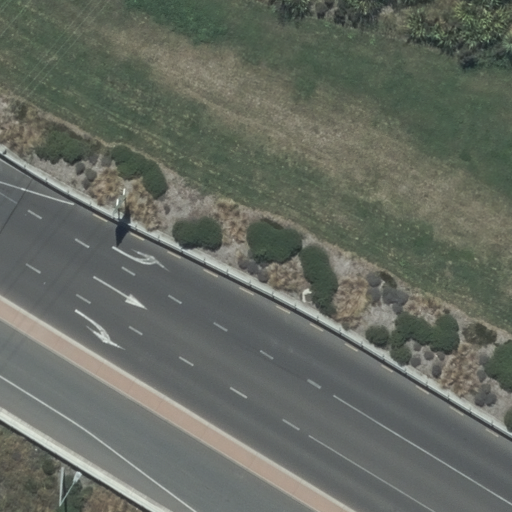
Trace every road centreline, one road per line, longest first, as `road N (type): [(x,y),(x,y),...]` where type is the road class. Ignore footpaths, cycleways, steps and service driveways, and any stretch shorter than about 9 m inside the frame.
road 1 (motorway): [(0,219),(477,511)]
road 2 (motorway): [(278,511),(0,339)]
